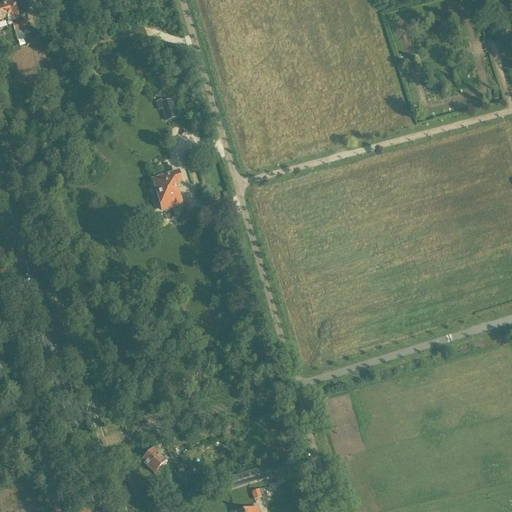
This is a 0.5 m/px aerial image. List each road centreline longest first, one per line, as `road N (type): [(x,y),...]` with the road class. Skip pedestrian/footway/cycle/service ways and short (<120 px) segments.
road 1 (track): [(181,0),(294,385)]
road 2 (primary): [(103,511),(0,178)]
road 3 (track): [(236,185),(511,112)]
road 4 (residential): [(294,385),(511,319)]
road 5 (residential): [(102,443),(294,385)]
road 6 (residential): [(331,511),(294,385)]
